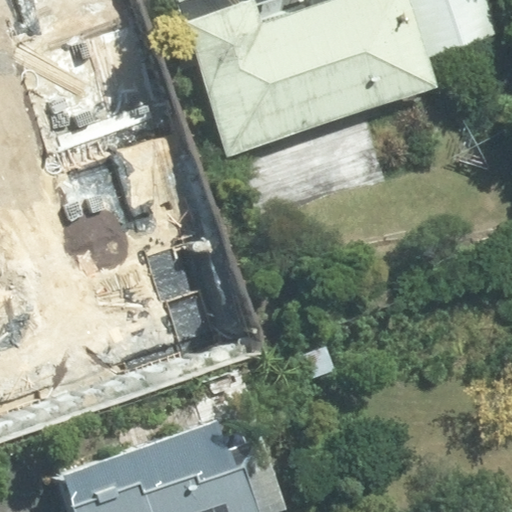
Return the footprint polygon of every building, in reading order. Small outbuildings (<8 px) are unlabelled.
[(263,0),(262,0),(165,0),(167,4),(159,7),(209,149),(416,76),(389,0),(263,0)] [(479,0),(393,0),(412,53),(489,25),(479,0)] [(0,243),(105,206),(61,84),(0,106),(0,243)] [(226,511),(224,506),(233,501),(212,443),(167,459),(165,451),(112,471),(109,461),(43,485),(52,511),(226,511)] [(496,511),(486,484),(412,511),(496,511)]
